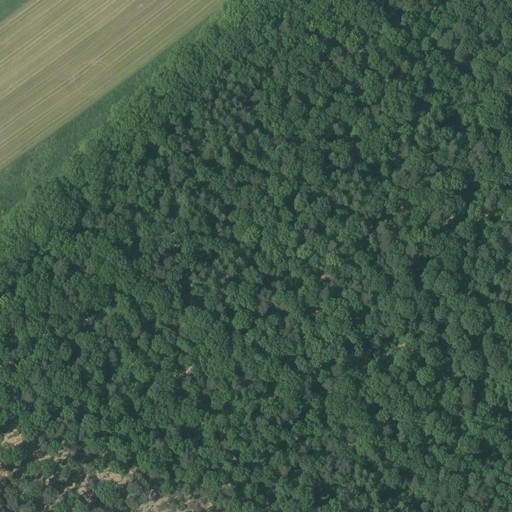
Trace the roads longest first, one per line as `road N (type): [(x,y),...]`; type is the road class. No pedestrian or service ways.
road 1 (track): [(210,500),(511,96)]
road 2 (unclassified): [(0,254),(263,0)]
road 3 (track): [(511,136),(306,0)]
